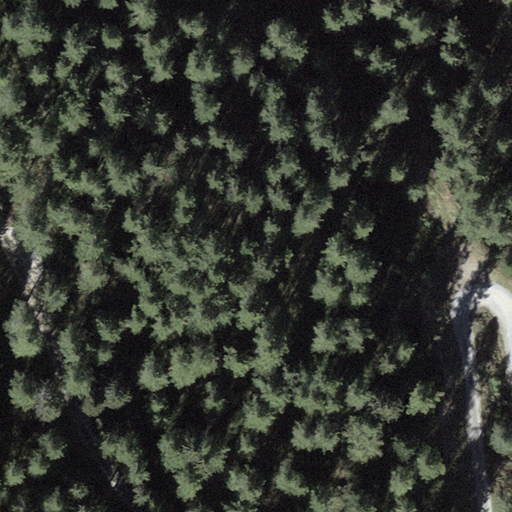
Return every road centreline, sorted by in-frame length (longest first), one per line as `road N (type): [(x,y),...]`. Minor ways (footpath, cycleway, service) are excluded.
road 1 (track): [(0,208),(117,489),(137,511)]
road 2 (track): [(511,299),(469,294),(460,312),(492,511)]
